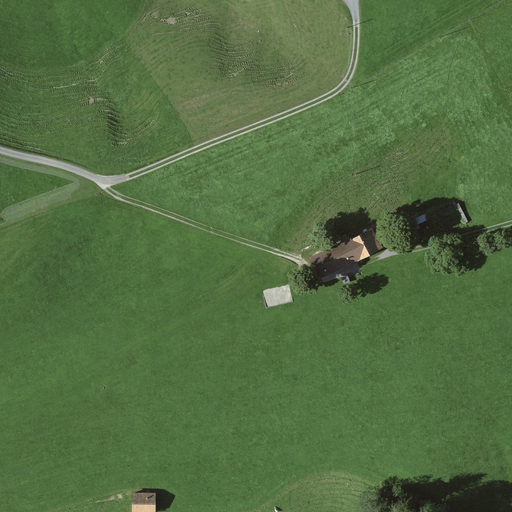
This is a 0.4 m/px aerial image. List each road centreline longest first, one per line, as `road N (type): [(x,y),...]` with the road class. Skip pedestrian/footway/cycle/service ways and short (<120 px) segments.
road 1 (track): [(350,0),(356,29),(344,83),(144,172),(89,181)]
road 2 (track): [(393,253),(511,222)]
